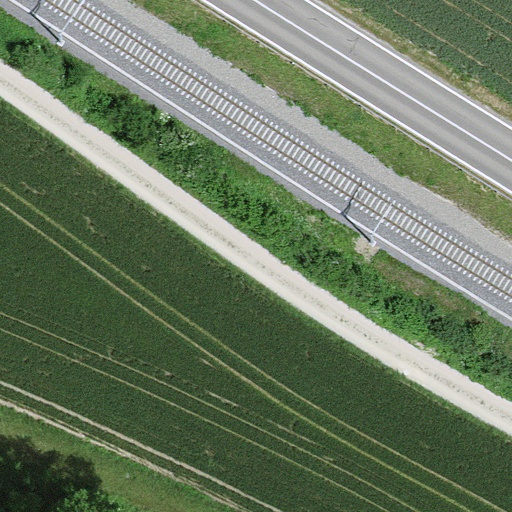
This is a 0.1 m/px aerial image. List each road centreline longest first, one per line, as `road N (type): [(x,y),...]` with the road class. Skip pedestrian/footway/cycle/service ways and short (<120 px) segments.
road 1 (track): [(0,83),(222,245),(511,415)]
road 2 (secondary): [(511,148),(273,0)]
